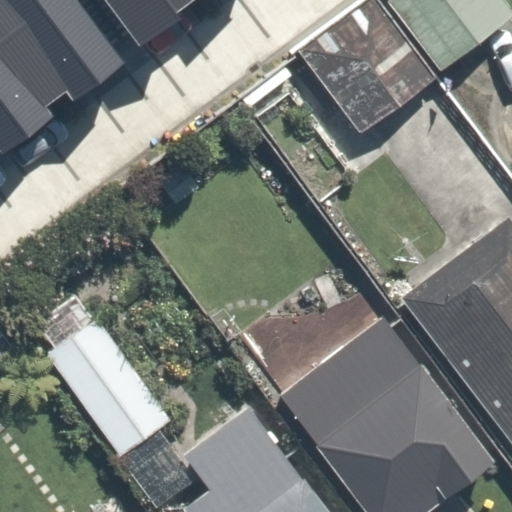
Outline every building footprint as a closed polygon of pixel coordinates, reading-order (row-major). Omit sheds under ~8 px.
[(378,0),(353,0),(292,48),(353,127),(431,67),(378,0)] [(511,6),(507,0),(397,0),(396,1),(439,60),(511,7),(511,6)] [(511,216),(400,305),(511,447),(511,216)] [(380,302),(266,389),(359,511),(422,511),(497,455),(380,302)] [(0,309),(0,372),(30,350),(0,309)] [(111,313),(43,355),(115,473),(184,430),(111,313)] [(326,511),(250,405),(184,451),(216,496),(194,511),(326,511)]
